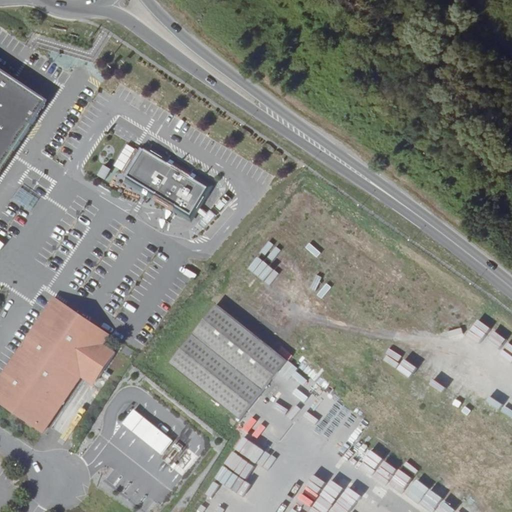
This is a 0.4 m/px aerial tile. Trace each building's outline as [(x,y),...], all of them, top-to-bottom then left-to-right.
[(0,171),(44,102),(0,73),(0,171)] [(127,143),(114,165),(122,170),(135,148),(127,143)] [(167,163),(141,146),(123,174),(188,215),(193,208),(196,210),(199,206),(198,206),(202,202),(198,199),(206,186),(193,178),(194,178),(190,175),(189,176),(171,165),(172,164),(168,162),(167,163)] [(98,174),(105,178),(111,168),(104,164),(98,174)] [(216,215),(209,208),(198,222),(204,228),(216,215)] [(93,325),(53,297),(48,304),(46,307),(86,335),(93,325)] [(288,361),(215,304),(168,364),(240,421),(288,361)] [(0,406),(39,433),(80,373),(92,382),(113,353),(100,344),(107,335),(93,325),(86,335),(46,307),(0,372),(0,406)] [(174,440),(134,409),(123,424),(162,455),(174,440)] [(198,508),(204,511),(219,511),(222,508),(206,497),(198,508)]
